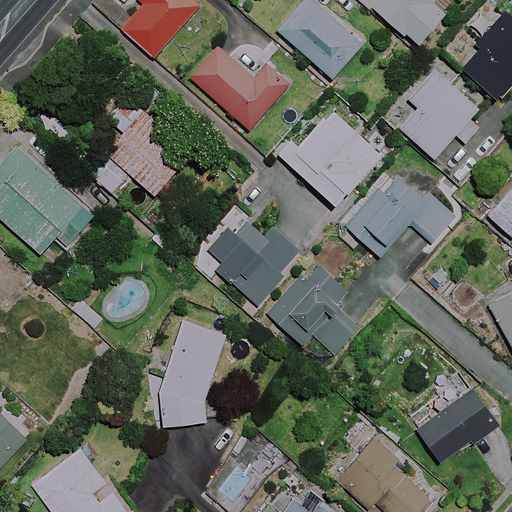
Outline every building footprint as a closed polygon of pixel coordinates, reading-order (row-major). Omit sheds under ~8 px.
[(200,5),(194,0),(140,0),(145,4),(122,30),(154,57),(200,5)] [(363,44),(312,0),(304,0),(277,31),(332,79),(363,44)] [(434,0),(382,0),(374,9),(417,46),(444,14),(432,3),(434,0)] [(511,78),(511,18),(493,0),(445,52),(463,68),(494,98),(511,78)] [(253,79),(217,47),(190,77),(249,130),(290,83),(267,63),(253,79)] [(465,98),(431,67),(406,96),(418,107),(400,128),(433,158),(455,134),(465,143),(479,128),(468,118),(485,100),(473,89),(465,98)] [(191,154),(131,100),(111,122),(125,135),(90,174),(113,193),(130,174),(154,195),(191,154)] [(367,141),(331,109),(298,146),(290,139),(277,153),(336,206),(390,145),(375,132),(367,141)] [(96,218),(13,146),(0,161),(0,217),(41,253),(56,236),(70,248),(96,218)] [(431,196),(397,165),(380,185),(344,225),(380,257),(410,223),(432,242),(455,217),(431,196)] [(511,186),(487,215),(511,236),(511,235),(511,186)] [(248,217),(235,206),(203,244),(223,261),(216,269),(258,304),(282,276),(279,273),(298,250),(273,228),(265,237),(245,221),(248,217)] [(347,292),(316,262),(268,312),(301,344),(311,333),(333,354),(359,327),(335,304),(347,292)] [(511,290),(487,305),(511,347),(511,290)] [(151,376),(148,399),(159,400),(163,426),(207,421),(205,400),(229,333),(183,317),(162,377),(151,376)] [(498,424),(472,387),(416,428),(440,461),(471,438),(473,442),(498,424)] [(0,467),(28,439),(0,411),(0,467)] [(404,463),(370,432),(332,475),(369,509),(376,502),(387,511),(414,511),(429,495),(399,469),(404,463)] [(107,482),(81,448),(32,485),(52,511),(129,511),(114,491),(99,502),(93,493),(107,482)] [(258,484),(238,468),(219,493),(239,509),(258,484)] [(312,511),(308,511),(290,499),(281,511),(326,511),(317,505),(312,511)]
